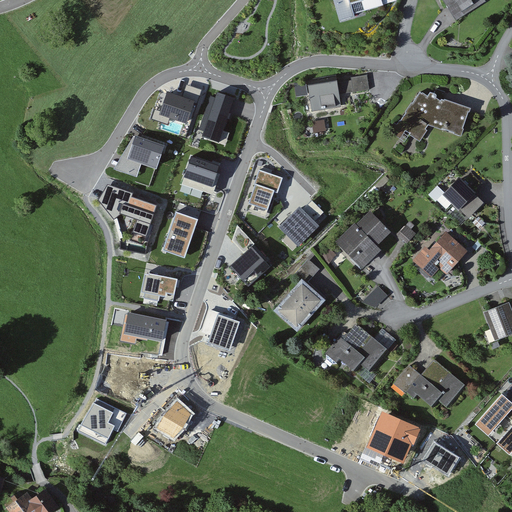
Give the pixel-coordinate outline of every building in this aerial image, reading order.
[(382,5),(394,1),(393,0),(331,0),(337,20),(382,7),(382,5)] [(483,0),(443,0),(455,19),(484,1),(483,0)] [(338,83),(308,88),(312,112),(342,108),(340,96),(370,91),(368,76),(353,79),(353,83),(338,86),(338,83)] [(183,98),(167,93),(161,112),(155,110),(151,120),(168,125),(170,120),(187,125),(194,105),(197,106),(202,90),(187,85),(183,98)] [(234,98),(217,92),(215,98),(210,96),(198,130),(204,132),(202,137),(219,142),(234,98)] [(420,141),(432,126),(463,136),(472,110),(431,97),(430,100),(421,94),(398,124),(420,141)] [(323,121),(311,122),(313,133),(324,132),(323,121)] [(165,145),(134,136),(114,169),(137,177),(141,165),(157,170),(165,145)] [(219,168),(191,158),(182,183),(210,193),(219,168)] [(282,178),(259,170),(254,185),(255,185),(249,203),(267,210),(274,192),(277,193),(282,178)] [(478,196),(462,177),(445,192),(461,210),(478,196)] [(134,193),(107,184),(98,200),(114,220),(121,215),(136,220),(132,233),(146,238),(157,206),(133,197),(134,193)] [(317,227),(299,209),(281,228),(299,245),(317,227)] [(176,212),(163,251),(185,259),(198,220),(176,212)] [(367,212),(335,243),(359,269),(368,261),(378,250),(373,246),(387,231),(367,212)] [(405,227),(399,234),(407,243),(414,236),(405,227)] [(468,251),(448,233),(432,251),(425,246),(412,261),(432,278),(439,269),(447,276),(468,251)] [(320,271),(307,260),(301,266),(314,277),(320,271)] [(177,279),(146,273),(140,299),(159,302),(160,299),(173,302),(177,279)] [(327,301),(302,280),(275,311),(299,332),(327,301)] [(386,296),(377,287),(363,302),(374,307),(380,301),(386,296)] [(511,315),(507,303),(483,312),(493,342),(511,334),(511,315)] [(166,321),(128,313),(128,316),(125,315),(120,342),(136,345),(137,340),(148,342),(148,339),(162,342),(166,321)] [(240,322),(218,314),(208,344),(230,351),(240,322)] [(344,340),(340,337),(328,351),(355,372),(361,365),(371,372),(388,351),(356,325),(344,340)] [(465,385),(434,361),(422,377),(409,366),(398,381),(432,407),(437,400),(448,408),(465,385)] [(511,405),(500,395),(473,425),(487,438),(506,416),(511,421),(511,405)] [(128,413),(96,397),(78,431),(105,445),(113,430),(118,432),(128,413)] [(195,416),(177,401),(155,429),(173,443),(184,429),(195,416)] [(419,427),(382,412),(366,448),(403,464),(411,445),(414,445),(420,429),(419,429),(419,427)] [(511,422),(494,444),(508,455),(511,450),(511,422)] [(460,458),(434,442),(422,461),(449,477),(460,458)] [(23,495),(6,508),(8,511),(55,511),(59,509),(44,488),(28,500),(23,495)]
